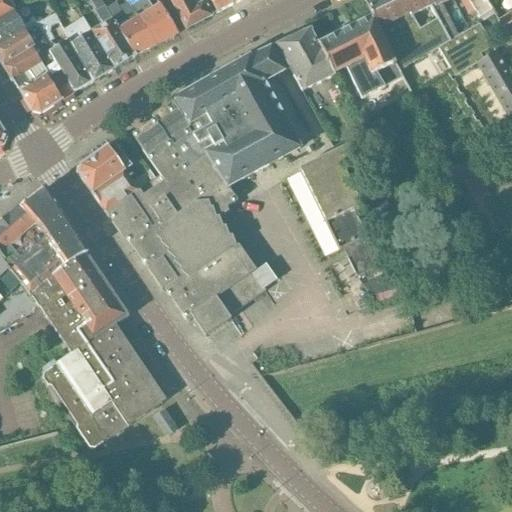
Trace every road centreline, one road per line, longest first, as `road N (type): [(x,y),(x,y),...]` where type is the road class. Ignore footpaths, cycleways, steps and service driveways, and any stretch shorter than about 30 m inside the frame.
road 1 (residential): [(329,511),(213,393),(39,151)]
road 2 (residential): [(39,151),(306,0)]
